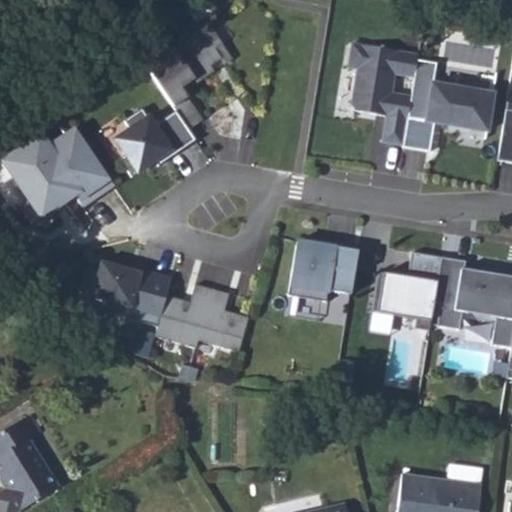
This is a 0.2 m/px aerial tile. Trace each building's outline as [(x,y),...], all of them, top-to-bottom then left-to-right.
[(205,23),(143,66),(174,110),(187,129),(201,119),(179,88),(192,78),(195,82),(211,70),(208,65),(218,58),(222,63),(230,58),(205,23)] [(403,146),(414,63),(416,52),(350,43),(346,69),(356,70),(351,110),(386,115),(382,143),(403,146)] [(435,66),(414,63),(403,146),(402,147),(429,152),(433,124),(486,132),(492,97),(432,86),(435,66)] [(511,108),(505,108),(503,121),(511,122),(511,108)] [(187,129),(174,110),(152,125),(140,109),(123,121),(129,130),(114,140),(124,155),(118,160),(131,177),(154,161),(157,166),(195,140),(187,129)] [(511,122),(503,121),(496,165),(511,167),(511,122)] [(40,135),(3,160),(29,199),(21,204),(33,224),(56,208),(54,205),(52,203),(61,197),(63,199),(73,193),(81,204),(112,183),(86,144),(58,162),(40,135)] [(61,197),(52,203),(54,205),(63,199),(61,197)] [(302,241),(296,240),(287,294),(326,300),(328,289),(350,293),(358,243),(335,239),(335,241),(334,246),(319,244),(320,239),(303,236),(302,241)] [(429,324),(440,256),(411,251),(406,276),(377,271),(370,311),(415,318),(413,328),(428,330),(429,324)] [(464,260),(440,256),(429,324),(458,328),(461,311),(495,316),(490,343),(510,347),(511,333),(511,279),(502,277),(503,269),(483,266),(481,274),(462,271),(464,260)] [(128,269),(99,261),(91,290),(95,298),(106,301),(106,305),(125,317),(156,326),(165,295),(170,277),(129,265),(128,269)] [(156,326),(153,336),(194,347),(197,339),(237,351),(248,317),(230,312),(230,315),(222,313),(228,293),(194,284),(188,304),(181,302),(181,300),(165,295),(156,326)] [(22,418),(34,436),(40,431),(30,413),(22,418)] [(0,477),(2,476),(9,486),(2,490),(0,491),(0,511),(18,511),(58,487),(28,439),(34,436),(22,418),(0,431),(0,477)] [(448,480),(479,485),(481,469),(450,465),(448,480)] [(478,511),(482,485),(479,485),(448,480),(401,473),(395,511),(478,511)] [(0,485),(2,490),(9,486),(2,476),(0,477),(0,485)] [(346,511),(345,503),(306,511),(346,511)]
